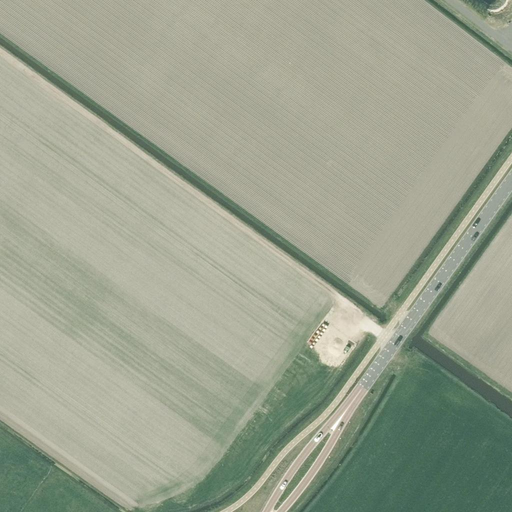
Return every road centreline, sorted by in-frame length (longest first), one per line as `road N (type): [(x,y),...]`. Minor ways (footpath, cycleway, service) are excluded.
road 1 (tertiary): [(350,404),(511,180)]
road 2 (tertiary): [(350,404),(279,484),(266,511)]
road 3 (tertiary): [(280,511),(350,404)]
